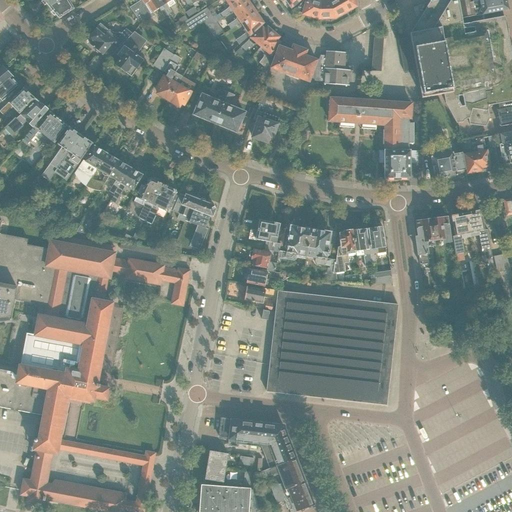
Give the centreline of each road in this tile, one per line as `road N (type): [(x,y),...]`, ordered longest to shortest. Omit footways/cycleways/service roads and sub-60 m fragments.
road 1 (unclassified): [(409,306),(406,421),(194,395)]
road 2 (unclassified): [(41,50),(127,118),(241,172)]
road 3 (residential): [(194,395),(241,172)]
road 4 (residential): [(191,407),(290,420),(324,511)]
road 5 (unclassified): [(241,172),(315,191),(396,198)]
